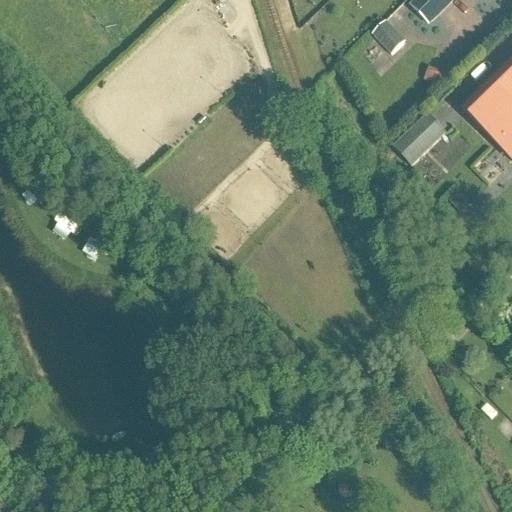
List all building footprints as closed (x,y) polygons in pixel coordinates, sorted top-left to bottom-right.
[(418,0),(410,9),(429,29),(458,0),(418,0)] [(373,38),(392,58),(406,45),(387,25),(373,38)] [(511,68),(464,115),(511,164),(511,68)] [(411,172),(446,138),(427,118),(392,152),(411,172)] [(457,337),(467,326),(461,320),(451,331),(457,337)]
